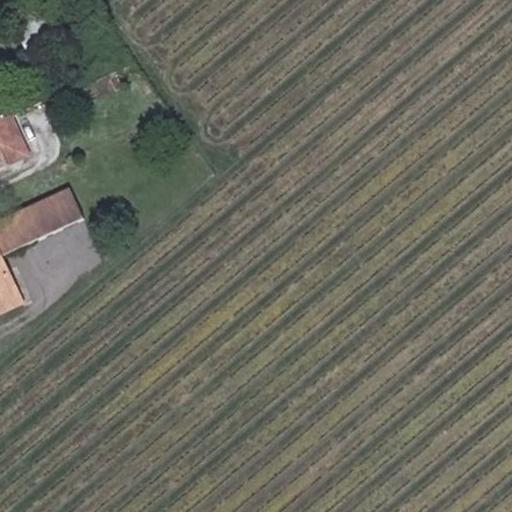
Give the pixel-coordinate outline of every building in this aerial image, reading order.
[(0,188),(26,178),(9,142),(0,145),(0,188)] [(60,245),(84,235),(74,213),(51,224),(60,245)] [(33,257),(60,245),(51,224),(24,236),(33,257)] [(33,257),(36,264),(87,242),(84,235),(60,245),(33,257)] [(0,271),(33,257),(24,236),(0,246),(0,271)] [(0,271),(0,272),(3,279),(36,264),(33,257),(0,271)] [(0,319),(18,312),(3,279),(0,272),(0,319)] [(0,332),(23,323),(18,312),(0,319),(0,332)]
